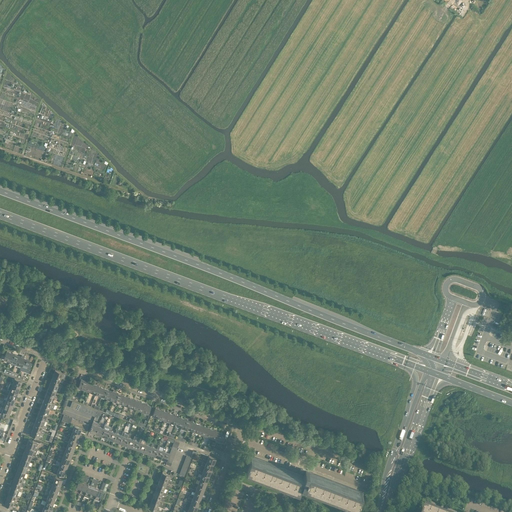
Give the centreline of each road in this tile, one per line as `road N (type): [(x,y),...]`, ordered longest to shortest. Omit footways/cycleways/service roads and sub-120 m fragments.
road 1 (primary): [(431,357),(0,191)]
road 2 (primary): [(0,213),(401,361)]
road 3 (residential): [(209,511),(238,434),(233,423),(47,352)]
road 4 (secondary): [(381,511),(437,375)]
